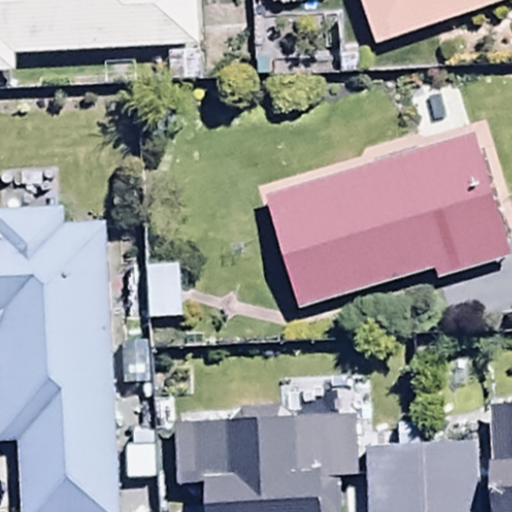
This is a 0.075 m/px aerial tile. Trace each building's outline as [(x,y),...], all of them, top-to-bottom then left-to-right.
[(0,0),(0,84),(19,84),(19,65),(202,61),(201,0),(0,0)] [(511,0),(358,0),(378,57),(511,12),(511,0)] [(473,144),(266,207),(304,321),(439,280),(442,290),(511,269),(473,144)] [(0,452),(21,452),(23,511),(123,511),(110,230),(68,232),(67,216),(0,219),(0,452)] [(182,275),(149,275),(150,331),(183,330),(182,275)] [(242,435),(213,436),(214,511),(348,511),(347,463),(323,463),(322,422),(242,423),(242,435)] [(511,511),(511,424),(496,425),(500,511),(511,511)] [(367,459),(369,511),(485,511),(483,453),(367,459)]
